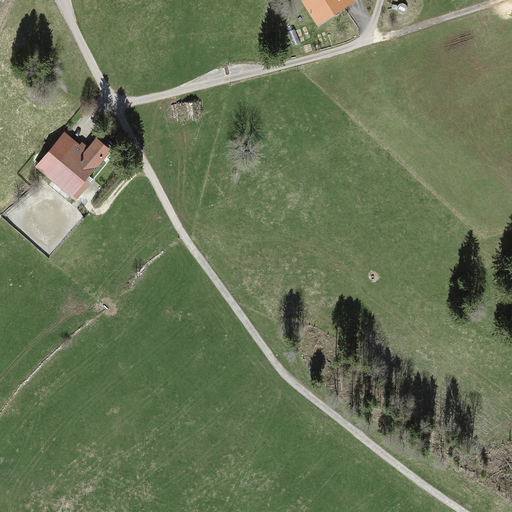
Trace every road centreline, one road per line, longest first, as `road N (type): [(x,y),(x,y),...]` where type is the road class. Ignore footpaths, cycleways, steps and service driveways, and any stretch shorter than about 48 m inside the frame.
road 1 (track): [(112,103),(181,232),(287,377),(463,511)]
road 2 (unclassified): [(63,0),(112,103),(362,41)]
road 3 (track): [(362,41),(502,0)]
